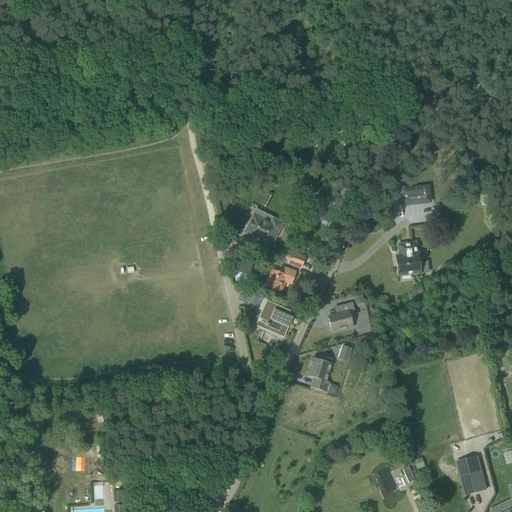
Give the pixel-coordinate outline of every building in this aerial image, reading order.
[(218,174),(219,183),(228,182),(228,173),(218,174)] [(310,215),(327,222),(334,204),(336,205),(339,196),(328,192),(325,199),(317,196),(310,215)] [(430,198),(405,201),(407,217),(432,214),(430,198)] [(247,225),(245,229),(245,231),(244,233),(261,243),(258,248),(267,253),(282,224),(265,216),(263,221),(253,217),(254,215),(253,215),(249,224),(247,225)] [(284,230),(278,243),(287,247),(291,234),(290,233),(284,230)] [(399,256),(396,257),(398,276),(401,276),(401,280),(410,279),(410,275),(420,274),(417,254),(415,243),(398,245),(399,256)] [(280,248),(276,259),(301,268),(305,257),(280,248)] [(229,263),(237,265),(240,255),(232,253),(229,263)] [(269,269),(263,285),(280,292),(284,282),(291,284),(295,273),(279,267),(277,272),(269,269)] [(251,295),(247,303),(258,308),(262,300),(251,295)] [(353,298),(356,305),(364,303),(361,295),(353,298)] [(287,316),(289,311),(266,301),(258,319),(268,323),(265,329),(264,329),(263,330),(283,338),(291,319),(287,316)] [(328,317),(331,331),(339,329),(339,331),(353,327),(350,318),(355,317),(352,303),(337,307),(339,314),(328,317)] [(493,307),(500,333),(511,330),(504,304),(493,307)] [(349,349),(342,347),(338,358),(346,360),(349,349)] [(313,378),(310,388),(326,393),(329,383),(325,381),(331,364),(330,364),(331,360),(319,356),(318,360),(313,358),(311,362),(310,361),(307,369),(309,369),(308,373),(310,373),(308,377),(313,378)] [(329,384),(327,392),(335,395),(337,387),(329,384)] [(457,462),(465,495),(487,490),(478,457),(457,462)] [(413,461),(416,470),(424,468),(421,458),(413,461)] [(123,511),(122,491),(113,492),(113,502),(116,502),(117,505),(114,506),(114,511),(123,511)]
